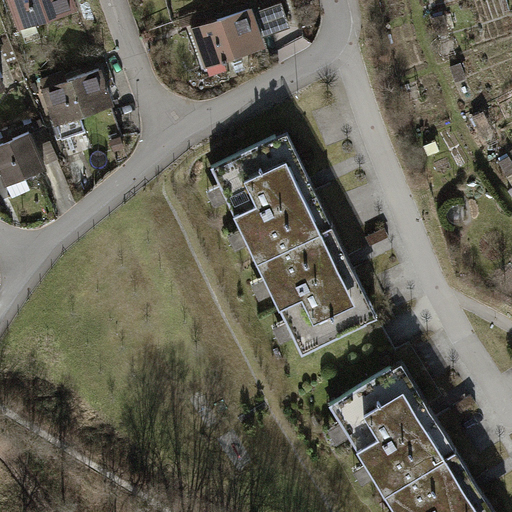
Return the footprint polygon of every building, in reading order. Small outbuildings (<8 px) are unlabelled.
[(77,0),(10,0),(26,46),(44,40),(38,24),(81,10),(77,0)] [(252,8),(190,30),(205,70),(269,48),(265,39),(294,29),(285,3),(254,14),(252,8)] [(0,66),(0,91),(9,87),(0,66)] [(97,71),(44,87),(55,124),(109,107),(97,71)] [(259,262),(334,224),(289,132),(213,169),(221,185),(208,191),(216,207),(228,200),(242,228),(228,235),(236,252),(250,245),(259,262)] [(31,133),(0,145),(0,170),(12,201),(29,194),(23,177),(45,168),(31,133)] [(334,224),(259,262),(266,278),(253,284),(261,300),(274,294),(287,321),(273,327),(281,343),(295,336),(304,354),(380,317),(334,224)] [(387,496),(458,451),(403,362),(331,406),(341,422),(329,430),(338,446),(351,438),(367,464),(354,472),(363,487),(376,479),(387,496)] [(495,511),(458,451),(387,496),(395,509),(390,511),(495,511)]
